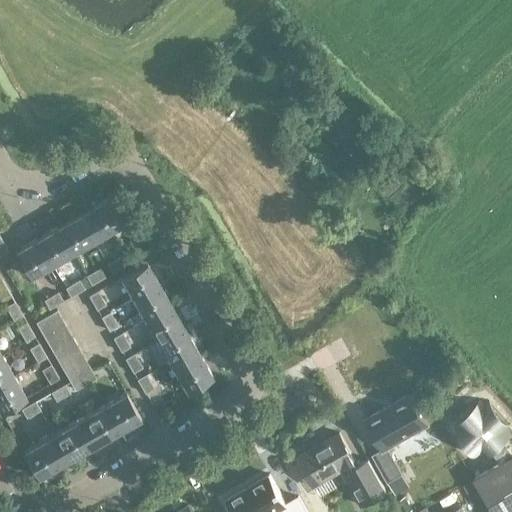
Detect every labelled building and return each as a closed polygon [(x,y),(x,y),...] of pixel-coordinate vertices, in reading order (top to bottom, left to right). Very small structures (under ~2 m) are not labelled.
[(108,196),(84,210),(99,235),(122,221),(108,196)] [(84,210),(62,223),(76,248),(99,235),(84,210)] [(62,223),(39,236),(53,261),(76,248),(62,223)] [(39,236),(15,250),(30,275),(53,261),(39,236)] [(107,263),(112,272),(126,264),(121,255),(107,263)] [(145,261),(120,276),(134,299),(159,284),(145,261)] [(86,275),(91,284),(105,276),(100,267),(86,275)] [(0,295),(2,299),(11,294),(3,279),(0,280),(0,295)] [(65,287),(70,296),(85,288),(79,279),(65,287)] [(159,284),(134,299),(147,322),(172,307),(159,284)] [(106,304),(98,290),(88,295),(96,309),(106,304)] [(49,308),(63,300),(58,291),(44,299),(49,308)] [(13,320),(23,315),(15,300),(5,306),(13,320)] [(172,307),(147,322),(160,344),(185,330),(172,307)] [(35,321),(41,331),(63,319),(57,309),(35,321)] [(110,311),(101,316),(109,330),(118,325),(110,311)] [(41,331),(47,341),(68,329),(63,319),(41,331)] [(25,341),(34,335),(26,321),(17,326),(25,341)] [(47,341),(52,351),(74,339),(68,329),(47,341)] [(185,330),(160,344),(173,367),(198,352),(185,330)] [(122,332),(113,337),(121,351),(130,346),(122,332)] [(52,351),(58,361),(80,348),(74,339),(52,351)] [(37,362),(47,356),(38,342),(29,347),(37,362)] [(58,361),(64,371),(85,358),(80,348),(58,361)] [(125,358),(133,372),(142,367),(134,352),(125,358)] [(198,352),(173,367),(186,390),(212,376),(198,352)] [(0,353),(0,380),(11,374),(0,353)] [(64,371),(70,381),(91,368),(85,358),(64,371)] [(50,383),(59,377),(51,364),(41,369),(50,383)] [(91,368),(70,381),(75,390),(96,377),(91,368)] [(436,384),(427,389),(446,421),(453,417),(457,422),(460,420),(465,428),(474,423),(476,422),(471,413),(478,408),(475,403),(479,401),(459,371),(448,377),(445,373),(433,379),(436,384)] [(137,378),(145,393),(154,387),(146,373),(137,378)] [(11,374),(0,380),(0,411),(25,397),(11,374)] [(65,383),(51,391),(56,401),(70,392),(65,383)] [(125,392),(105,404),(101,398),(96,401),(114,432),(140,417),(125,392)] [(387,481),(403,472),(388,446),(428,423),(411,392),(365,418),(382,447),(372,453),(387,481)] [(35,400),(21,408),(26,418),(41,409),(35,400)] [(95,409),(84,416),(80,409),(71,414),(75,421),(74,421),(89,447),(114,432),(96,401),(92,404),(95,409)] [(74,421),(49,436),(63,461),(89,447),(74,421)] [(338,432),(295,457),(312,486),(339,469),(361,506),(387,490),(368,457),(356,464),(338,432)] [(49,436),(24,451),(23,451),(38,476),(63,461),(49,436)] [(511,511),(511,454),(473,477),(493,511),(511,511)] [(308,511),(301,499),(289,506),(281,492),(270,472),(225,498),(233,511),(269,511),(271,511),(272,511),(308,511)]
